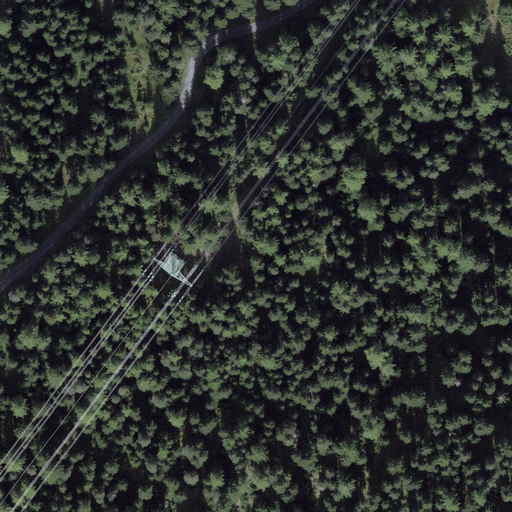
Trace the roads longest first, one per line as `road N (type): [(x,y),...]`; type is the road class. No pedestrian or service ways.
road 1 (track): [(0,286),(162,133),(212,41),(310,0)]
road 2 (track): [(357,0),(237,209),(226,247),(200,255)]
